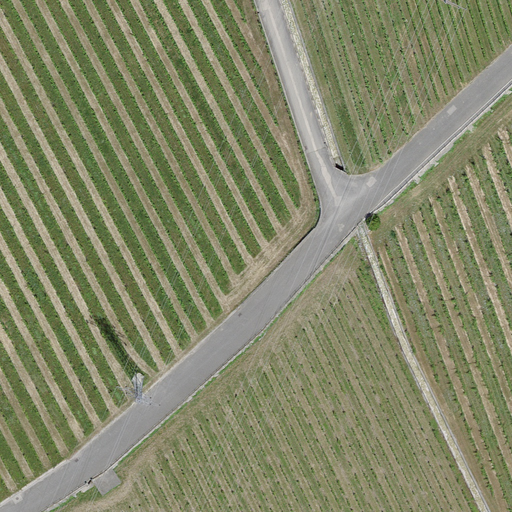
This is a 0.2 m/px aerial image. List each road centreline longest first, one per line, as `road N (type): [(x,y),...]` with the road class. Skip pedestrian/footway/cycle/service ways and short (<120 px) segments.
road 1 (unclassified): [(511,64),(227,343),(101,457),(19,511)]
road 2 (unknown): [(355,211),(273,0)]
